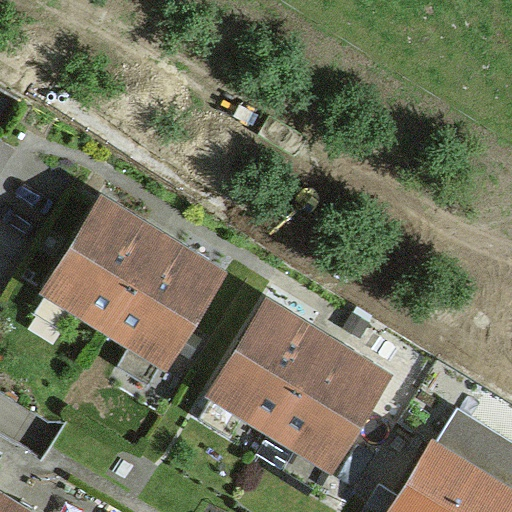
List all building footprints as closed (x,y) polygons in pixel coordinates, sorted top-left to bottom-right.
[(107,314),(158,228),(99,193),(48,279),(107,314)] [(167,349),(218,263),(158,228),(107,314),(167,349)] [(274,413),(325,326),(268,293),(217,379),(274,413)] [(331,446),(382,360),(325,326),(274,413),(331,446)] [(511,511),(511,449),(452,415),(395,511),(511,511)] [(0,511),(44,511),(0,486),(0,511)]
